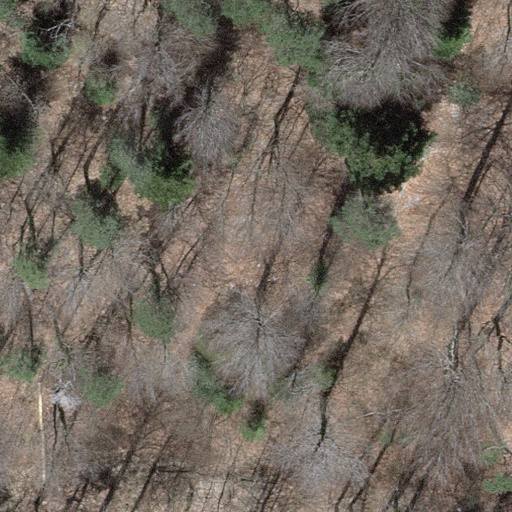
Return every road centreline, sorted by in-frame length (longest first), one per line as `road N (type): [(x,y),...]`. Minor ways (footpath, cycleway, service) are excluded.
road 1 (track): [(0,321),(429,146),(511,125)]
road 2 (track): [(0,468),(125,458),(378,465),(511,490)]
